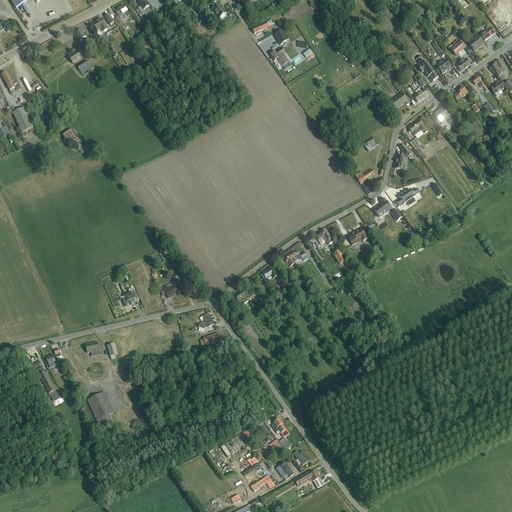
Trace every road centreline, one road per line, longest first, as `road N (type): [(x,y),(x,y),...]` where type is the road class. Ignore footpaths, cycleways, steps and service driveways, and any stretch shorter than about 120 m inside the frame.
road 1 (residential): [(215,305),(273,255),(378,192),(405,119),(511,42)]
road 2 (residential): [(215,305),(364,511)]
road 3 (residential): [(0,352),(215,305)]
road 4 (tertiary): [(0,60),(114,0)]
